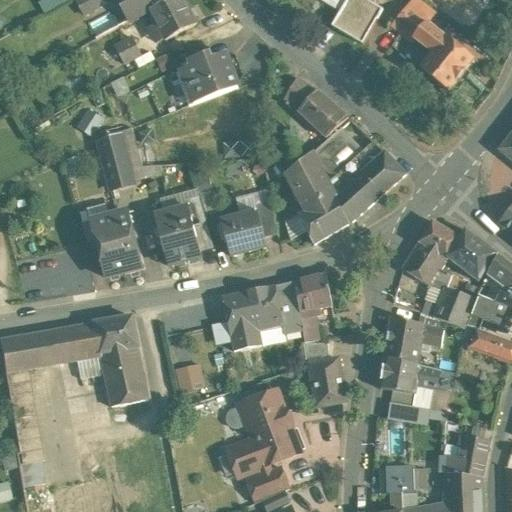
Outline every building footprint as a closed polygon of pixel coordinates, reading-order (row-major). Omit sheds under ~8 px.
[(38,0),(37,1),(42,12),(67,0),(38,0)] [(76,0),(85,16),(109,3),(114,0),(76,0)] [(114,0),(109,3),(113,10),(122,26),(151,11),(170,0),(114,0)] [(183,0),(170,0),(151,11),(158,23),(156,24),(166,41),(197,25),(183,0)] [(318,0),(341,13),(332,27),(363,45),(383,11),(365,0),(318,0)] [(417,0),(413,0),(392,27),(413,44),(416,40),(415,39),(428,23),(428,24),(436,15),(417,0)] [(113,10),(88,23),(97,40),(122,26),(113,10)] [(428,24),(428,23),(415,39),(416,40),(434,54),(421,70),(449,92),(474,61),(428,24)] [(133,38),(115,48),(124,64),(142,55),(133,38)] [(160,70),(175,65),(172,54),(157,58),(160,70)] [(209,55),(191,61),(193,67),(176,73),(189,107),(239,88),(226,55),(211,60),(209,55)] [(107,84),(113,97),(128,90),(122,77),(107,84)] [(318,91),(297,79),(284,101),(287,103),(286,105),(288,106),(289,105),(299,111),(318,91)] [(333,103),(318,91),(299,111),(298,112),(326,139),(349,119),(333,103)] [(84,111),(80,128),(90,130),(94,113),(84,111)] [(342,129),(314,153),(330,183),(338,175),(364,151),(342,129)] [(121,133),(98,141),(111,191),(134,184),(121,133)] [(511,135),(500,151),(511,160),(511,135)] [(364,151),(338,175),(330,183),(337,197),(336,198),(350,225),(351,226),(407,176),(386,154),(385,154),(374,143),(364,151)] [(288,174),(286,176),(306,213),(299,217),(307,232),(314,246),(350,225),(336,198),(337,197),(330,183),(314,153),(288,174)] [(280,164),(268,174),(270,188),(286,176),(288,174),(280,164)] [(200,198),(187,202),(188,208),(189,208),(195,229),(208,226),(200,198)] [(188,208),(155,217),(168,267),(202,257),(195,229),(189,208),(188,208)] [(511,208),(499,225),(511,235),(511,208)] [(274,209),(259,213),(265,237),(278,234),(274,209)] [(130,213),(110,219),(110,217),(90,222),(105,278),(125,273),(125,275),(144,270),(130,213)] [(259,213),(222,222),(231,257),(268,248),(265,237),(259,213)] [(307,232),(299,217),(284,225),(292,240),(307,232)] [(433,223),(403,270),(431,288),(445,293),(445,292),(452,275),(441,271),(449,259),(461,240),(460,239),(433,223)] [(497,255),(466,231),(460,239),(461,240),(449,259),(479,282),(497,255)] [(511,266),(499,257),(488,277),(505,290),(497,304),(507,308),(511,309),(511,266)] [(327,275),(295,283),(303,332),(306,344),(320,342),(316,317),(310,318),(309,312),(333,308),(327,275)] [(481,287),(452,275),(445,292),(475,303),(481,287)] [(276,288),(240,295),(248,335),(261,333),(263,346),(286,342),(285,336),(303,332),(295,283),(276,288)] [(475,303),(445,292),(445,293),(434,319),(440,321),(464,331),(475,303)] [(248,335),(240,295),(223,299),(235,352),(263,346),(261,333),(248,335)] [(497,304),(480,297),(474,313),(501,324),(507,308),(497,304)] [(511,309),(507,308),(501,324),(497,333),(511,338),(511,309)] [(434,319),(421,314),(419,324),(425,326),(425,327),(438,330),(440,321),(434,319)] [(133,317),(95,324),(95,325),(101,355),(138,349),(139,349),(133,317)] [(419,324),(392,318),(385,358),(419,365),(421,350),(430,352),(431,346),(442,349),(445,331),(438,330),(425,327),(425,326),(419,324)] [(95,325),(54,332),(60,365),(78,362),(102,358),(101,355),(95,325)] [(511,343),(467,327),(464,338),(475,342),(471,351),(511,365),(511,343)] [(54,332),(0,341),(0,346),(5,375),(29,371),(60,365),(54,332)] [(475,342),(464,338),(462,347),(471,351),(475,342)] [(328,343),(306,346),(308,357),(329,354),(328,343)] [(138,349),(101,355),(102,358),(78,362),(82,380),(101,376),(102,380),(106,379),(112,408),(151,401),(138,349)] [(338,359),(322,362),(321,358),(309,360),(318,407),(346,402),(338,359)] [(419,365),(385,358),(381,389),(393,392),(417,395),(414,407),(431,410),(435,390),(436,391),(441,371),(419,365)] [(179,391),(204,387),(201,364),(175,367),(179,391)] [(29,371),(7,375),(23,466),(20,466),(24,488),(46,485),(42,462),(44,462),(29,371)] [(455,374),(441,371),(436,391),(446,394),(447,390),(451,391),(454,379),(455,374)] [(277,391),(239,405),(240,408),(231,412),(229,414),(227,417),(227,421),(228,424),(230,427),(233,429),(236,430),(247,426),(253,441),(227,451),(238,479),(261,470),(263,476),(271,472),(268,467),(301,454),(290,425),(294,424),(289,412),(285,413),(277,391)] [(417,395),(393,392),(391,404),(414,407),(417,395)] [(415,492),(402,493),(403,511),(428,508),(424,425),(425,425),(424,423),(423,423),(412,423),(414,469),(415,492)] [(490,442),(465,437),(460,460),(448,458),(447,474),(483,479),(490,442)] [(11,456),(2,459),(5,471),(15,469),(11,456)] [(263,476),(248,482),(257,505),(263,502),(286,492),(290,490),(281,468),(263,476)] [(414,469),(401,469),(402,493),(415,492),(414,469)] [(447,474),(446,474),(444,505),(445,511),(484,511),(483,479),(447,474)] [(6,481),(0,482),(0,500),(11,497),(6,481)] [(286,492),(263,502),(267,511),(272,511),(290,504),(286,492)]
